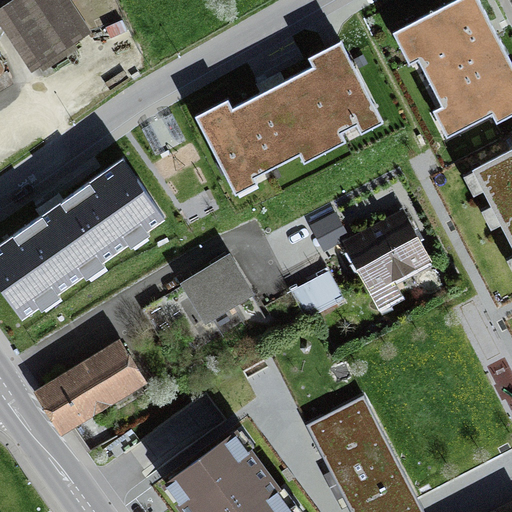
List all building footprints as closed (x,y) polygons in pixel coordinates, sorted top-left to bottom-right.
[(67,0),(11,0),(0,7),(0,31),(28,74),(90,34),(67,0)] [(459,126),(511,98),(511,63),(479,0),(455,0),(407,25),(459,126)] [(347,49),(201,125),(232,183),(378,107),(347,49)] [(511,156),(489,169),(511,210),(511,156)] [(0,282),(24,316),(164,217),(122,158),(0,245),(0,282)] [(399,216),(350,240),(378,297),(400,286),(393,273),(421,259),(399,216)] [(231,256),(191,281),(212,314),(252,289),(231,256)] [(327,273),(297,290),(311,314),(341,296),(327,273)] [(141,384),(112,341),(32,394),(60,437),(141,384)] [(416,511),(422,510),(372,409),(315,437),(352,511),(416,511)] [(292,511),(235,433),(164,484),(184,511),(292,511)]
